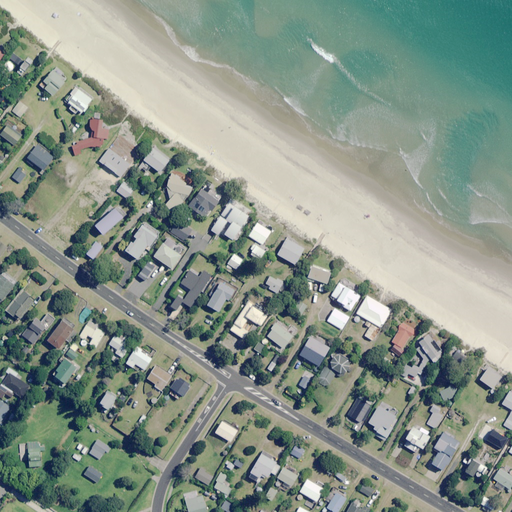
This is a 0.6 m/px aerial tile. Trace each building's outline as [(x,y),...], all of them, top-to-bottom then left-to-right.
[(31,66),(25,61),(17,72),(22,76),(31,66)] [(67,80),(55,69),(41,86),(53,96),(67,80)] [(78,112),(81,114),(83,111),(84,112),(88,108),(86,107),(92,99),(76,87),(65,101),(71,106),(69,109),(76,114),(78,112)] [(28,108),(19,101),(12,110),(21,117),(28,108)] [(90,127),(92,131),(94,131),(92,136),(89,139),(77,142),(77,144),(72,146),(75,156),(82,154),(81,150),(92,147),(101,147),(101,144),(104,144),(104,139),(109,139),(109,129),(103,128),(103,120),(91,120),(90,127)] [(21,137),(6,126),(0,134),(0,135),(15,146),(21,137)] [(55,157),(38,145),(27,161),(33,166),(34,164),(44,171),(55,157)] [(169,161),(153,148),(144,160),(160,173),(169,161)] [(24,170),(20,167),(12,177),(20,184),(27,175),(22,172),(24,170)] [(167,186),(170,200),(165,205),(172,211),(183,202),(194,190),(173,173),(169,181),(167,186)] [(133,190),(123,182),(116,190),(126,198),(133,190)] [(107,196),(96,188),(89,198),(100,206),(107,196)] [(220,203),(202,190),(195,199),(194,198),(188,206),(205,218),(211,210),(213,212),(220,203)] [(210,228),(212,229),(211,231),(219,235),(228,221),(231,224),(224,235),(233,240),(248,216),(227,202),(219,215),(210,228)] [(125,216),(117,206),(95,226),(103,235),(125,216)] [(187,226),(178,221),(171,232),(186,242),(193,231),(187,226)] [(271,232),(257,223),(249,236),(263,245),(271,232)] [(133,243),(132,242),(125,251),(138,260),(148,246),(150,247),(158,237),(142,225),(134,237),(135,237),(136,238),(133,243)] [(304,249),(286,239),(277,255),(295,265),(304,249)] [(103,247),(96,241),(86,254),(93,259),(103,247)] [(173,245),(169,242),(163,243),(154,257),(172,269),(181,256),(171,249),(173,245)] [(265,251),(254,244),(251,249),(253,251),(250,255),(259,260),(265,251)] [(243,260),(234,254),(228,264),(236,270),(243,260)] [(151,266),(147,263),(139,274),(149,281),(153,276),(147,272),(151,266)] [(313,282),(314,280),(327,284),(331,273),(331,271),(310,264),(304,279),(313,282)] [(212,277),(204,271),(200,278),(190,271),(181,283),(191,291),(183,302),(190,308),(212,277)] [(17,282),(3,272),(0,275),(0,298),(3,301),(17,282)] [(283,282),(269,277),(266,284),(270,286),(269,288),(279,292),(283,282)] [(210,296),(212,297),(207,305),(219,312),(226,299),(229,301),(235,291),(221,282),(216,291),(213,289),(210,296)] [(360,295),(339,283),(331,296),(338,299),(337,301),(342,304),(341,306),(350,311),(360,295)] [(26,287),(24,290),(20,294),(19,293),(14,299),(16,301),(15,302),(12,300),(5,310),(7,312),(18,321),(34,301),(29,297),(30,296),(33,293),(26,287)] [(171,304),(172,305),(171,307),(178,311),(184,300),(177,296),(175,301),(173,300),(171,304)] [(391,310),(367,296),(356,314),(381,328),(391,310)] [(307,306),(292,298),(287,307),(297,312),(296,313),(301,316),(307,306)] [(267,316),(247,303),(230,330),(244,339),(248,332),(242,328),(248,318),(260,326),(267,316)] [(91,312),(86,308),(78,320),(84,324),(91,312)] [(348,318),(335,310),(329,321),(342,328),(348,318)] [(55,319),(48,313),(41,323),(36,319),(23,335),(33,344),(45,329),(47,330),(55,319)] [(76,327),(64,319),(48,342),(59,350),(76,327)] [(379,330),(371,325),(366,321),(364,325),(369,328),(364,336),(372,341),(379,330)] [(414,329),(403,322),(397,331),(398,331),(392,342),(395,344),(391,351),(399,356),(405,346),(404,345),(414,329)] [(105,333),(88,323),(79,336),(85,340),(88,335),(93,339),(90,344),(96,348),(105,333)] [(293,336),(276,323),(272,329),(273,330),(267,336),(283,349),(293,336)] [(442,350),(432,332),(418,340),(421,346),(416,349),(423,359),(418,367),(408,363),(401,378),(406,379),(408,374),(416,377),(418,373),(420,375),(425,367),(427,362),(431,359),(434,364),(442,350)] [(131,341),(116,333),(109,345),(118,349),(111,361),(117,365),(121,357),(122,358),(131,341)] [(312,369),(314,364),(319,366),(329,348),(324,345),(325,342),(317,337),(316,340),(310,336),(299,355),(304,358),(301,363),(312,369)] [(258,341),(252,348),(260,354),(265,348),(258,341)] [(73,343),(69,347),(75,352),(79,347),(73,343)] [(79,355),(70,349),(66,355),(75,361),(79,355)] [(136,352),(134,351),(126,363),(134,368),(136,364),(145,370),(152,359),(139,351),(138,350),(136,352)] [(458,372),(468,362),(456,350),(446,361),(458,372)] [(334,374),(340,377),(344,376),(347,368),(348,369),(350,363),(349,360),(346,357),(338,354),(333,357),(331,362),(328,361),(326,366),(324,365),(317,383),(326,386),(330,385),(334,374)] [(280,357),(277,355),(268,369),(272,371),(280,357)] [(58,361),(61,363),(52,374),(65,384),(77,368),(64,359),(61,357),(58,361)] [(505,377),(487,363),(482,370),(485,371),(479,379),(492,389),(497,383),(499,385),(505,377)] [(172,376),(156,366),(148,379),(155,384),(154,386),(162,391),(172,376)] [(30,387),(10,374),(2,385),(22,398),(30,387)] [(311,380),(304,376),(299,385),(306,389),(311,380)] [(189,387),(190,385),(179,378),(178,379),(177,378),(170,388),(172,389),(169,393),(179,400),(181,396),(184,397),(190,388),(189,387)] [(51,392),(45,387),(40,394),(46,399),(51,392)] [(416,389),(412,387),(408,393),(413,396),(416,389)] [(453,398),(449,389),(440,393),(443,402),(453,398)] [(511,392),(510,391),(502,404),(511,410),(503,425),(511,430),(511,392)] [(116,398),(107,393),(99,404),(109,410),(116,398)] [(373,407),(358,398),(347,416),(360,423),(362,420),(364,421),(373,407)] [(0,423),(11,407),(0,399),(0,423)] [(388,430),(398,412),(391,408),(381,402),(369,423),(375,427),(371,433),(385,441),(391,431),(388,430)] [(440,409),(434,405),(430,411),(434,413),(427,424),(435,429),(443,416),(437,413),(440,409)] [(15,416),(10,413),(7,419),(12,422),(15,416)] [(147,417),(143,414),(138,421),(142,423),(147,417)] [(238,431),(222,422),(215,433),(231,442),(238,431)] [(419,431),(412,427),(406,439),(408,440),(404,446),(416,452),(419,447),(423,449),(431,434),(421,428),(419,431)] [(455,437),(444,431),(434,450),(438,452),(432,465),(444,471),(447,465),(448,465),(459,443),(454,440),(455,437)] [(111,448),(98,439),(89,453),(99,460),(105,451),(108,453),(111,448)] [(41,467),(40,451),(46,451),(45,444),(40,445),(39,442),(29,443),(30,467),(41,467)] [(305,450),(295,445),(290,454),(300,459),(305,450)] [(81,458),(74,453),(72,457),(79,461),(81,458)] [(253,465),(255,466),(248,477),(257,482),(260,476),(264,478),(265,477),(267,478),(271,473),(275,475),(281,465),(262,454),(257,462),(255,461),(253,465)] [(462,462),(469,466),(465,472),(472,477),(476,470),(483,474),(487,469),(472,460),(470,458),(469,459),(465,457),(462,462)] [(234,466),(227,461),(224,465),(232,470),(234,466)] [(103,475),(90,466),(85,475),(98,483),(103,475)] [(289,467),(287,470),(283,468),(277,478),(291,487),(297,477),(294,474),(295,471),(289,467)] [(214,476),(201,469),(195,478),(208,485),(214,476)] [(511,485),(511,476),(499,469),(493,479),(498,482),(495,487),(503,491),(505,487),(510,489),(511,485)] [(227,476),(221,472),(216,481),(218,482),(214,487),(224,493),(222,495),(227,498),(232,489),(227,487),(229,483),(224,481),(227,476)] [(316,485),(307,480),(300,492),(317,502),(326,486),(318,482),(316,485)] [(375,491),(364,484),(360,491),(371,498),(375,491)] [(338,511),(347,499),(337,493),(327,508),(333,511),(338,511)] [(207,511),(203,496),(186,501),(188,511),(207,511)] [(497,503),(484,497),(480,504),(493,511),(497,503)] [(308,499),(305,505),(314,510),(317,504),(308,499)] [(364,505),(355,500),(347,511),(368,511),(370,510),(364,506),(364,505)] [(232,511),(235,507),(226,501),(221,508),(227,511),(232,511)]
